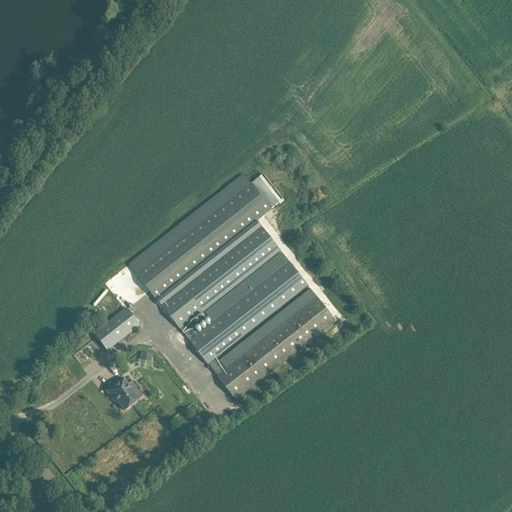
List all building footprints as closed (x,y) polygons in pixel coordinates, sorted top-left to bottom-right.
[(135,274),(157,301),(272,210),(279,204),(280,205),(284,202),(263,175),(251,184),(251,183),(135,274)] [(198,335),(188,323),(280,251),(262,228),(162,307),(236,400),(336,322),(318,299),(226,371),(217,358),(308,286),(290,263),(198,335)] [(79,346),(92,363),(139,325),(126,309),(79,346)] [(141,353),(140,361),(151,361),(151,354),(141,353)] [(107,392),(113,400),(115,399),(124,411),(138,400),(130,390),(131,389),(123,379),(107,392)]
